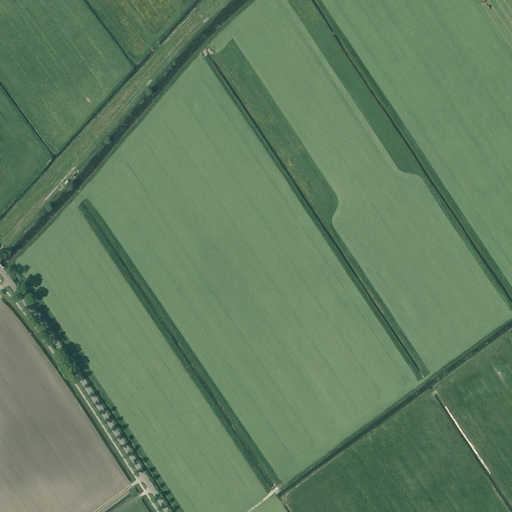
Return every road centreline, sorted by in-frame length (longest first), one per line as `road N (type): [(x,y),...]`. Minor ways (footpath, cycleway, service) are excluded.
road 1 (track): [(224,0),(0,247)]
road 2 (tertiary): [(169,511),(0,268)]
road 3 (track): [(511,315),(277,488)]
